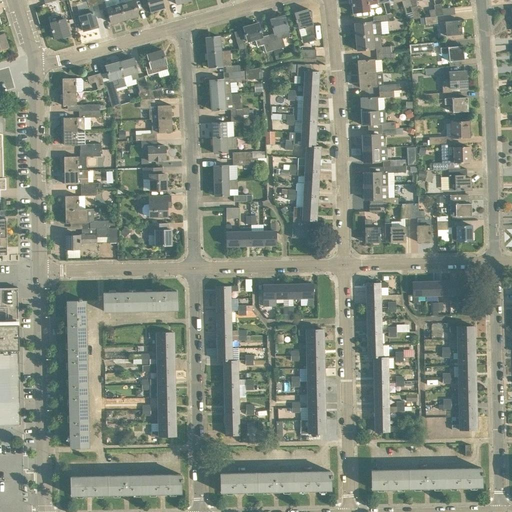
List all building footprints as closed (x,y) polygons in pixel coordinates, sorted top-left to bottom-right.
[(97,27),(93,13),(92,7),(97,5),(95,0),(86,0),(89,8),(78,11),(83,31),(97,27)] [(141,0),(143,6),(148,4),(151,12),(164,8),(161,0),(141,0)] [(351,0),(354,18),(370,17),(368,5),(377,4),(376,0),(351,0)] [(403,8),(410,6),(408,0),(388,0),(389,1),(389,4),(394,3),(401,1),(403,8)] [(120,4),(124,20),(138,16),(133,1),(120,4)] [(383,3),(387,15),(393,15),(389,4),(389,1),(383,3)] [(111,23),(124,20),(120,4),(106,8),(111,23)] [(443,16),(442,9),(441,4),(434,5),(436,16),(443,16)] [(411,12),(413,19),(420,18),(417,7),(410,8),(411,12)] [(442,9),(443,16),(455,15),(454,8),(442,9)] [(299,29),(305,28),(307,36),(314,34),(313,25),(311,19),(311,11),(309,12),(308,9),(294,13),(299,29)] [(49,19),(55,39),(69,35),(65,19),(62,20),(61,15),(49,19)] [(393,15),(387,15),(373,17),(373,23),(371,23),(371,22),(354,24),(355,37),(372,36),(381,35),(380,23),(393,21),(393,15)] [(288,30),(284,16),(270,20),(274,34),(268,35),(269,38),(273,51),(280,49),(277,40),(290,36),(288,30)] [(436,17),(425,18),(426,25),(437,24),(436,17)] [(438,22),(439,30),(445,29),(446,36),(462,34),(461,28),(462,28),(461,26),(460,20),(438,22)] [(273,51),(269,38),(268,35),(262,37),(258,23),(243,28),(248,42),(255,40),(257,47),(263,45),(266,53),(273,51)] [(245,49),(243,43),(240,31),(234,32),(237,45),(239,50),(245,49)] [(373,49),(372,36),(355,37),(357,51),(373,49)] [(205,38),(207,53),(221,52),(219,37),(205,38)] [(410,55),(433,53),(432,43),(409,45),(410,55)] [(440,48),(441,54),(448,53),(449,62),(464,60),(463,46),(440,48)] [(147,55),(148,60),(144,62),(144,61),(143,61),(147,75),(168,70),(166,65),(162,50),(147,55)] [(316,58),(316,50),(300,50),(302,58),(316,58)] [(222,66),(227,66),(228,72),(240,71),(240,65),(231,66),(230,51),(221,52),(207,53),(208,68),(222,67),(222,66)] [(151,99),(149,92),(144,77),(139,78),(137,72),(133,58),(119,62),(123,76),(130,74),(133,85),(137,84),(139,91),(138,92),(140,100),(151,99)] [(357,61),(358,74),(375,73),(374,60),(357,61)] [(126,86),(123,76),(119,62),(106,66),(110,80),(112,86),(106,88),(112,108),(121,105),(116,89),(126,86)] [(443,67),(425,69),(425,76),(443,74),(443,67)] [(229,78),(241,77),(241,80),(262,78),(262,68),(240,72),(240,71),(228,72),(228,78),(223,79),(223,80),(209,81),(210,96),(230,94),(229,78)] [(304,84),(318,85),(318,72),(305,72),(297,71),(297,77),(300,77),(300,84),(304,84)] [(451,93),(450,89),(466,88),(465,72),(449,73),(450,80),(441,80),(442,93),(451,93)] [(376,87),(376,86),(375,73),(358,74),(359,88),(376,87)] [(105,88),(100,74),(87,77),(89,84),(95,83),(98,90),(105,88)] [(62,79),(62,92),(76,92),(76,79),(62,79)] [(317,97),(318,85),(304,84),(304,96),(317,97)] [(151,99),(155,99),(164,99),(161,88),(149,92),(151,99)] [(76,106),(76,92),(62,92),(63,106),(76,106)] [(231,116),(243,115),(249,115),(249,108),(235,109),(235,102),(232,102),(231,94),(230,94),(210,96),(211,111),(230,109),(231,116)] [(316,109),(317,97),(304,96),(303,109),(316,109)] [(361,112),(377,111),(377,97),(360,98),(361,112)] [(468,112),(467,97),(444,99),(445,105),(452,105),(453,113),(468,112)] [(151,120),(171,119),(171,105),(157,106),(157,109),(149,110),(149,120),(151,120)] [(316,122),(316,109),(303,109),(302,121),(316,122)] [(63,118),(63,132),(84,131),(84,118),(100,117),(100,111),(79,112),(79,118),(63,118)] [(381,124),(381,129),(395,129),(395,123),(386,123),(385,111),(377,111),(361,112),(361,125),(381,124)] [(135,141),(141,141),(156,140),(156,133),(172,132),(171,119),(151,120),(152,134),(141,134),(141,135),(135,136),(135,141)] [(315,134),(316,122),(302,121),(302,133),(315,134)] [(429,145),(440,144),(452,144),(451,138),(457,138),(457,139),(460,138),(469,137),(468,122),(450,122),(450,123),(445,124),(446,137),(429,138),(429,145)] [(212,123),(212,138),(227,138),(226,123),(212,123)] [(85,144),(84,131),(63,132),(64,145),(77,145),(79,145),(79,144),(85,144)] [(285,140),(285,145),(293,146),(306,146),(314,147),(315,134),(302,133),(294,133),(294,141),(285,140)] [(362,135),(363,149),(379,148),(379,135),(362,135)] [(236,137),(227,138),(212,138),(213,153),(227,153),(227,149),(236,148),(236,137)] [(165,146),(156,146),(156,140),(141,141),(141,147),(148,147),(148,161),(165,160),(165,146)] [(314,147),(306,146),(306,159),(319,160),(320,147),(314,147)] [(432,170),(448,170),(448,163),(462,163),(462,162),(470,162),(469,147),(453,148),(453,155),(446,156),(446,163),(432,163),(432,170)] [(363,163),(380,162),(379,148),(363,149),(363,163)] [(64,157),(64,171),(86,170),(86,157),(94,157),(101,157),(100,150),(80,151),(80,157),(64,157)] [(318,172),(319,160),(306,159),(305,166),(289,165),(289,170),(305,171),(318,172)] [(214,166),(214,181),(228,181),(228,166),(214,166)] [(150,179),(150,191),(166,190),(166,175),(159,175),(159,168),(143,168),(143,179),(150,179)] [(459,169),(448,170),(449,191),(471,190),(471,178),(465,178),(464,169),(459,169)] [(95,190),(95,189),(101,189),(101,183),(88,183),(88,170),(86,170),(64,171),(64,184),(78,184),(78,183),(80,183),(81,190),(95,190)] [(318,184),(318,172),(305,171),(289,170),(289,175),(305,176),(305,183),(318,184)] [(387,173),(383,173),(383,172),(363,173),(364,186),(387,186),(387,173)] [(237,180),(228,181),(214,181),(214,196),(228,196),(228,190),(237,190),(237,180)] [(317,196),(318,184),(305,183),(304,196),(317,196)] [(387,186),(364,186),(364,200),(369,200),(370,205),(384,205),(398,204),(398,198),(388,198),(387,186)] [(170,208),(170,195),(150,196),(151,218),(167,217),(167,208),(170,208)] [(450,216),(455,216),(471,216),(471,204),(466,204),(466,201),(468,201),(468,195),(450,195),(450,216)] [(65,210),(79,210),(78,196),(65,196),(65,210)] [(316,209),(317,196),(304,196),(303,208),(316,209)] [(411,219),(410,204),(402,204),(402,219),(411,219)] [(418,204),(410,204),(411,219),(417,219),(417,226),(417,232),(416,232),(416,234),(417,234),(417,242),(431,242),(431,226),(424,226),(424,211),(418,212),(418,204)] [(309,239),(310,221),(303,221),(303,208),(293,207),(292,238),(309,239)] [(226,219),(239,219),(239,208),(226,208),(226,219)] [(303,221),(310,221),(316,221),(316,209),(303,208),(303,221)] [(81,223),(82,229),(108,229),(108,221),(93,221),(93,209),(79,210),(65,210),(65,223),(81,223)] [(437,221),(437,230),(448,230),(447,221),(437,221)] [(385,238),(390,238),(390,243),(405,242),(405,227),(391,227),(391,223),(385,223),(385,238)] [(155,246),(171,245),(171,230),(166,230),(166,224),(149,224),(149,235),(155,235),(155,246)] [(270,232),(263,232),(263,245),(276,245),(276,232),(275,232),(275,224),(270,224),(270,232)] [(239,246),(239,233),(231,233),(231,225),(226,225),(226,233),(226,246),(239,246)] [(456,226),(456,227),(451,227),(451,241),(472,241),(472,226),(456,226)] [(365,243),(380,243),(380,227),(365,228),(365,243)] [(117,228),(108,229),(82,229),(82,235),(66,236),(66,249),(80,249),(79,243),(96,243),(96,237),(108,237),(108,243),(117,243),(117,228)] [(239,246),(251,246),(251,232),(239,233),(239,246)] [(251,246),(263,245),(263,232),(251,232),(251,246)] [(462,281),(449,282),(450,295),(457,295),(457,303),(462,303),(462,295),(462,281)] [(425,296),(425,282),(412,283),(413,296),(413,304),(418,304),(418,296),(425,296)] [(437,282),(425,282),(425,296),(437,295),(437,282)] [(449,282),(437,282),(437,295),(450,295),(449,282)] [(380,295),(380,294),(380,288),(388,288),(388,283),(379,283),(366,283),(366,296),(380,295)] [(300,285),(300,298),(308,298),(308,306),(313,306),(313,298),(312,284),(300,285)] [(276,299),(276,285),(263,286),(263,299),(264,307),(268,307),(268,299),(276,299)] [(288,298),(288,285),(276,285),(276,299),(288,298)] [(300,298),(300,285),(288,285),(288,298),(300,298)] [(216,299),(230,299),(230,292),(238,291),(238,286),(230,287),(230,286),(216,287),(216,299)] [(0,417),(10,418),(11,425),(21,425),(18,288),(10,288),(10,299),(6,299),(6,306),(0,305),(0,417)] [(176,291),(140,292),(140,311),(177,310),(176,291)] [(140,292),(122,292),(103,293),(104,312),(140,311),(140,292)] [(366,296),(367,308),(380,308),(380,295),(366,296)] [(67,301),(67,320),(67,338),(86,337),(85,301),(81,301),(81,299),(79,299),(79,301),(67,301)] [(216,299),(217,311),(230,311),(230,299),(216,299)] [(283,314),(279,315),(279,320),(289,319),(288,314),(288,306),(283,306),(283,314)] [(367,308),(367,320),(381,320),(380,308),(367,308)] [(230,311),(217,311),(217,324),(230,324),(230,311)] [(367,320),(367,333),(381,333),(381,320),(367,320)] [(231,336),(238,336),(246,336),(246,331),(231,331),(230,324),(217,324),(217,336),(231,336)] [(457,340),(474,339),(474,326),(457,327),(449,327),(449,332),(457,332),(457,340)] [(306,343),(323,343),(323,330),(306,330),(298,330),(298,335),(306,335),(306,343)] [(157,346),(173,346),(173,332),(156,333),(148,333),(148,338),(156,338),(157,346)] [(367,333),(368,345),(381,345),(381,333),(367,333)] [(231,348),(231,336),(217,336),(218,348),(231,348)] [(68,374),(87,374),(86,337),(67,338),(68,374)] [(474,339),(457,340),(458,352),(474,352),(474,339)] [(307,356),(323,355),(323,343),(306,343),(307,356)] [(374,358),(382,357),(381,345),(368,345),(368,358),(374,358)] [(174,358),(173,346),(157,346),(157,359),(174,358)] [(218,361),(224,361),(231,361),(231,348),(218,348),(218,361)] [(474,352),(458,352),(458,365),(475,365),(474,352)] [(307,369),(324,368),(323,355),(307,356),(307,369)] [(374,358),(374,370),(387,370),(387,357),(382,357),(374,358)] [(157,359),(149,359),(142,359),(142,364),(157,364),(157,372),(174,371),(174,358),(157,359)] [(231,361),(224,361),(224,373),(237,373),(237,361),(231,361)] [(475,365),(458,365),(458,378),(475,378),(475,365)] [(307,382),(324,381),(324,368),(307,369),(307,382)] [(387,370),(374,370),(374,382),(388,382),(387,370)] [(142,385),(150,385),(157,385),(174,384),(174,371),(157,372),(157,379),(149,379),(149,380),(142,380),(142,385)] [(224,373),(224,386),(238,385),(237,373),(224,373)] [(69,411),(88,410),(87,374),(68,374),(69,411)] [(475,378),(458,378),(459,391),(475,391),(475,378)] [(307,395),(324,394),(324,381),(307,382),(307,395)] [(374,382),(374,395),(388,395),(388,382),(374,382)] [(158,398),(175,398),(174,384),(157,385),(158,398)] [(238,398),(238,385),(224,386),(224,398),(238,398)] [(475,391),(459,391),(459,404),(476,404),(475,391)] [(308,407),(324,407),(324,394),(307,395),(308,407)] [(388,395),(374,395),(375,407),(388,407),(388,395)] [(175,410),(175,398),(158,398),(158,411),(175,410)] [(224,398),(225,411),(238,410),(238,398),(224,398)] [(476,404),(459,404),(459,417),(476,417),(476,404)] [(308,420),(325,420),(324,407),(308,407),(308,420)] [(375,420),(388,419),(388,413),(396,413),(396,412),(404,412),(404,407),(396,407),(388,407),(375,407),(375,420)] [(70,447),(89,447),(88,410),(69,411),(70,447)] [(175,423),(175,410),(158,411),(158,424),(175,423)] [(225,411),(225,423),(238,423),(238,410),(225,411)] [(476,417),(459,417),(459,425),(451,425),(452,430),(460,430),(476,430),(476,417)] [(375,432),(386,432),(388,432),(396,431),(396,426),(388,427),(388,419),(375,420),(375,432)] [(325,420),(308,420),(308,428),(300,429),(300,433),(308,433),(308,434),(325,433),(325,420)] [(247,422),(238,423),(225,423),(225,435),(239,435),(247,435),(247,430),(247,422)] [(175,423),(158,424),(158,432),(151,432),(151,437),(159,436),(159,437),(175,436),(175,423)] [(444,475),(445,487),(481,487),(481,475),(483,475),(483,472),(481,472),(481,468),(444,469),(444,475)] [(445,487),(444,475),(444,469),(408,470),(408,488),(445,487)] [(372,489),(390,489),(408,488),(408,470),(371,470),(372,489)] [(330,490),(330,484),(330,478),(332,478),(332,475),(330,475),(330,471),(293,472),(294,491),(330,490)] [(257,491),(294,491),(293,472),(257,473),(257,491)] [(220,473),(221,486),(221,492),(257,491),(257,473),(220,473)] [(144,494),(162,493),(181,493),(180,481),(183,481),(182,479),(180,479),(180,474),(144,475),(144,494)] [(107,476),(107,482),(107,495),(144,494),(144,475),(107,476)] [(107,495),(107,482),(107,476),(70,477),(71,495),(107,495)]
